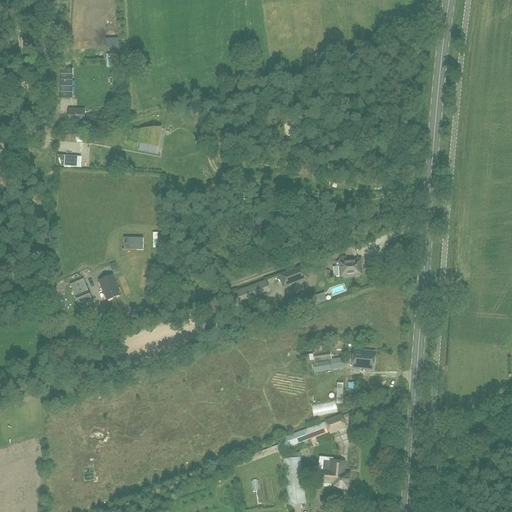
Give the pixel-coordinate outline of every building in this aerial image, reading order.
[(84,122),(85,109),(68,109),(68,122),(84,122)] [(139,137),(138,143),(157,146),(161,129),(140,130),(139,137)] [(65,156),(64,166),(73,167),(73,157),(65,156)] [(346,260),(346,257),(339,258),(339,261),(335,261),(335,266),(335,276),(361,274),(360,259),(346,260)] [(304,265),(279,275),(284,289),(291,286),(290,285),(296,282),(297,283),(309,279),(304,265)] [(52,296),(64,295),(64,285),(63,275),(50,277),(51,285),(52,296)] [(106,300),(120,294),(113,275),(98,280),(106,300)] [(78,304),(91,298),(83,279),(70,284),(78,304)] [(269,291),(265,282),(237,292),(241,302),(269,291)] [(373,370),(375,351),(353,349),(351,368),(373,370)] [(330,352),(313,354),(314,362),(331,360),(330,360),(331,359),(330,352)] [(331,359),(330,360),(331,360),(332,370),(345,368),(344,358),(331,359)] [(329,361),(313,364),(314,373),(315,373),(331,370),(329,361)] [(334,418),(276,441),(280,451),(285,449),(290,447),(329,432),(330,433),(345,427),(340,416),(334,418)] [(289,506),(306,504),(300,457),(283,459),(289,506)] [(349,474),(343,473),(344,462),(339,462),(332,461),(323,461),(323,472),(322,471),(321,482),(332,483),(332,487),(347,488),(349,474)]
